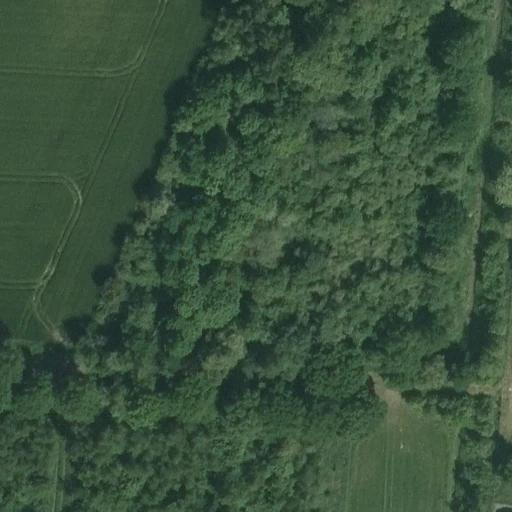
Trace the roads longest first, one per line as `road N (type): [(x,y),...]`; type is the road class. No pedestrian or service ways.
road 1 (track): [(0,365),(355,386),(344,511)]
road 2 (track): [(65,369),(55,511)]
